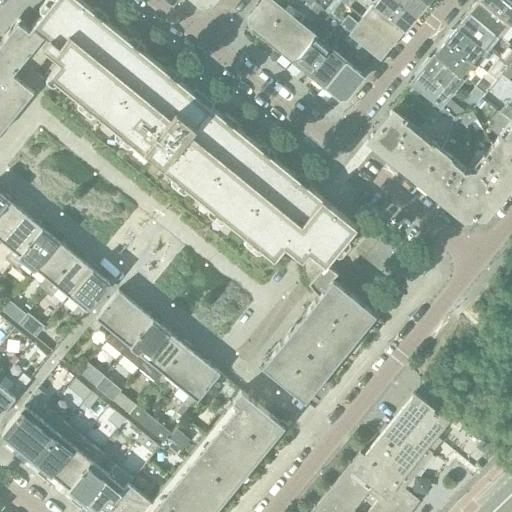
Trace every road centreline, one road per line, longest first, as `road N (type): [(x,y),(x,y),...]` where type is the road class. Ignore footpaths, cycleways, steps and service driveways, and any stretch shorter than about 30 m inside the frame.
road 1 (unknown): [(0,159),(58,91),(234,225),(238,253),(185,320)]
road 2 (residential): [(274,511),(511,222)]
road 3 (residential): [(199,41),(330,146),(451,0)]
